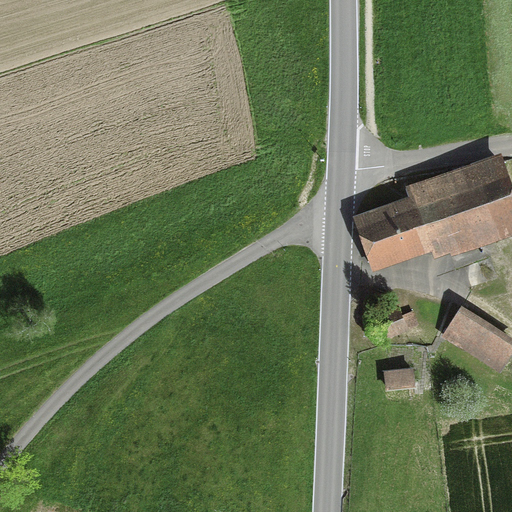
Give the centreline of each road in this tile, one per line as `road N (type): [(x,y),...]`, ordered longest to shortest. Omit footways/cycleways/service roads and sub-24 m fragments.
road 1 (residential): [(0,467),(75,382),(152,318),(308,222),(339,220)]
road 2 (tertiary): [(339,220),(326,511)]
road 3 (residential): [(511,145),(341,172)]
road 4 (tertiary): [(341,0),(341,172)]
